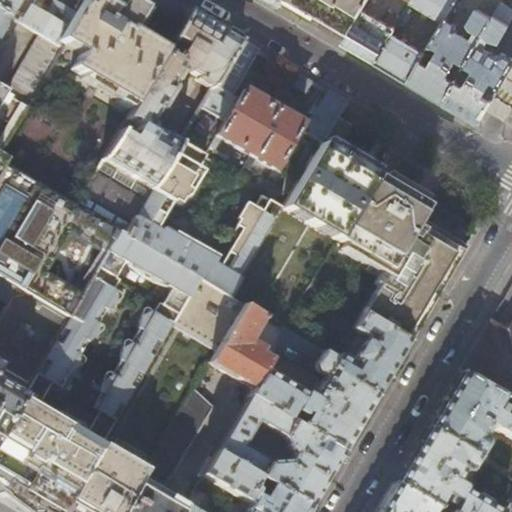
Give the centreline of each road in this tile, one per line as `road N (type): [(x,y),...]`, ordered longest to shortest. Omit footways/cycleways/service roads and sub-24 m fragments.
road 1 (residential): [(511,223),(340,511)]
road 2 (residential): [(226,0),(511,170)]
